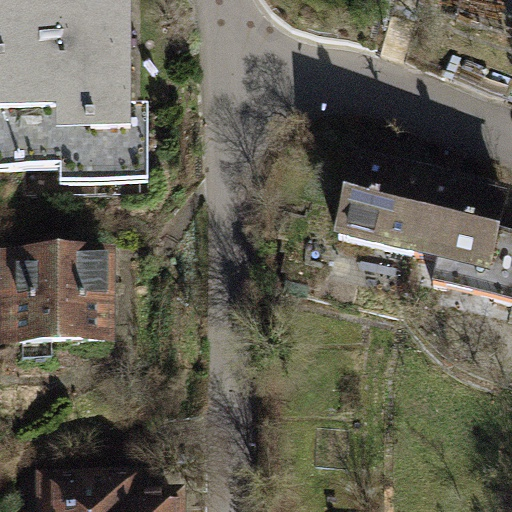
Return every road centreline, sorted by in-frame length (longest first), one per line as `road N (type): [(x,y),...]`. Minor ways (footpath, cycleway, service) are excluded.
road 1 (residential): [(232,0),(228,511)]
road 2 (residential): [(233,0),(288,62),(511,130)]
